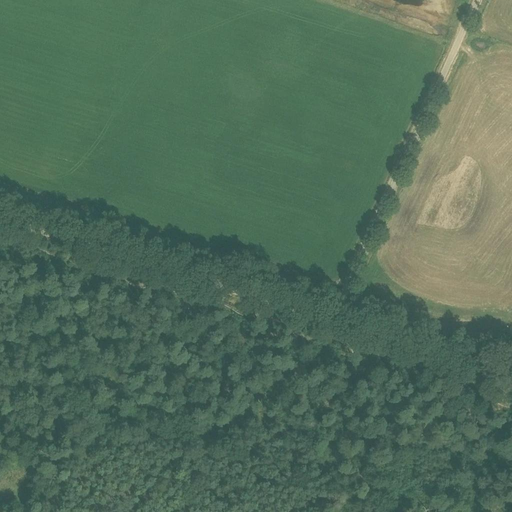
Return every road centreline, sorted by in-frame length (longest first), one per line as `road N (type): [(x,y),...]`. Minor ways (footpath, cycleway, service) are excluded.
road 1 (unclassified): [(333,323),(476,0)]
road 2 (unclassified): [(333,323),(0,218)]
road 3 (unclassified): [(511,378),(333,323)]
